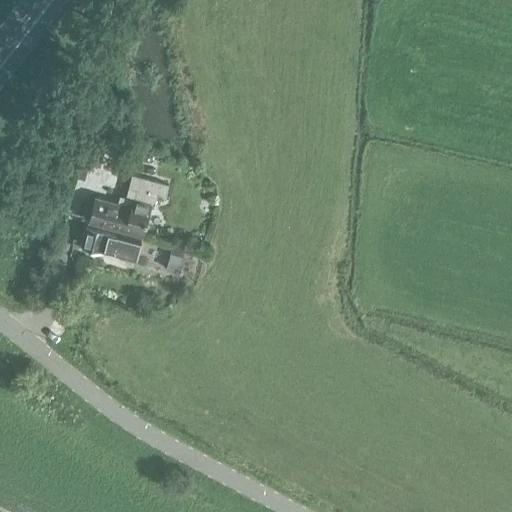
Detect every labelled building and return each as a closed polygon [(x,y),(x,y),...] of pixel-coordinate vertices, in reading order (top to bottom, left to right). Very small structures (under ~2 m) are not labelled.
[(98,162),(103,142),(91,139),(86,159),(98,162)] [(120,194),(118,202),(95,196),(89,219),(143,234),(151,204),(154,205),(158,193),(165,195),(169,183),(132,173),(126,196),(120,194)] [(168,220),(197,230),(210,191),(181,182),(168,220)] [(82,245),(103,250),(136,258),(142,238),(120,232),(87,224),(82,245)] [(167,267),(179,271),(186,245),(173,242),(167,267)]
